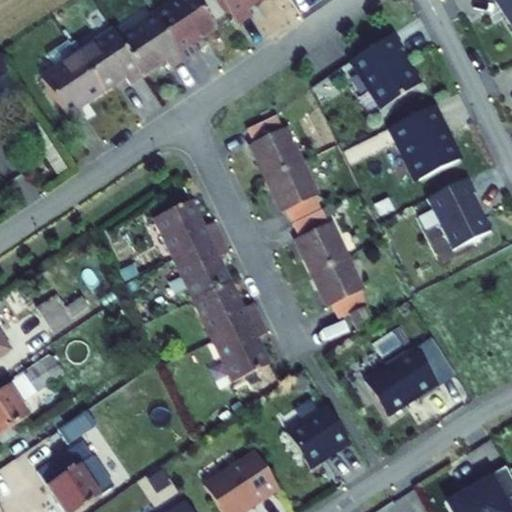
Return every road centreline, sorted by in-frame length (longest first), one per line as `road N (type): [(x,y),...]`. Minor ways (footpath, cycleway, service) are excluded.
road 1 (residential): [(185,115),(294,332)]
road 2 (residential): [(0,240),(185,115)]
road 3 (residential): [(511,397),(333,511)]
road 4 (residential): [(185,115),(356,0)]
road 5 (residential): [(430,0),(511,161)]
